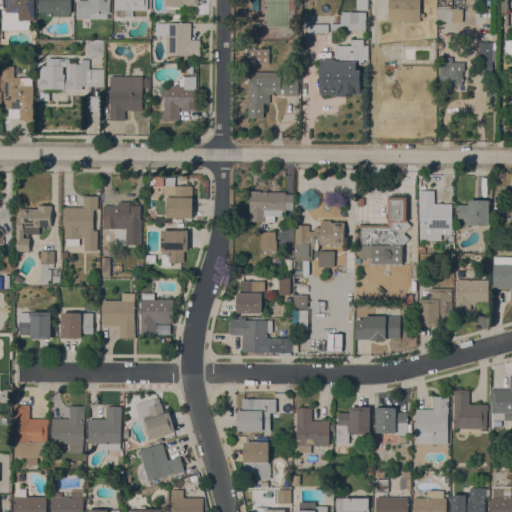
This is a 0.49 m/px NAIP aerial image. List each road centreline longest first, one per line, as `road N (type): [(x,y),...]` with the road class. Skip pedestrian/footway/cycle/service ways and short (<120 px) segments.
road 1 (tertiary): [(226,511),(191,371),(219,225),(221,0)]
road 2 (tertiary): [(0,154),(511,157)]
road 3 (residential): [(511,339),(377,373),(22,370)]
